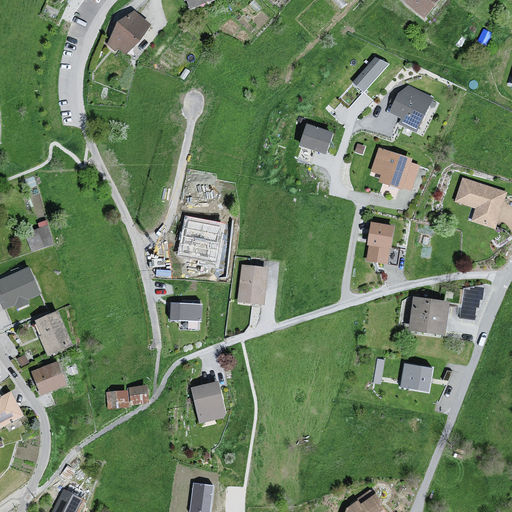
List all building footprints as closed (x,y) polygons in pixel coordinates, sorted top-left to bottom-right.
[(434,0),(398,0),(395,5),(416,22),(434,0)] [(115,49),(118,45),(127,52),(150,24),(134,11),(119,22),(109,44),(115,49)] [(375,60),(354,83),(364,92),(388,65),(375,60)] [(433,98),(409,86),(396,113),(405,117),(401,124),(417,132),(433,98)] [(332,134),(307,127),(301,147),(326,155),(332,134)] [(413,159),(380,148),(371,174),(382,178),(380,183),(402,190),(404,187),(412,190),(419,167),(411,164),(413,159)] [(503,194),(459,180),(451,205),(471,211),(466,225),(491,233),(503,194)] [(223,226),(188,219),(181,254),(216,261),(223,226)] [(25,230),(32,249),(55,241),(48,222),(25,230)] [(396,227),(371,223),(367,246),(372,247),(369,262),(390,265),(396,227)] [(0,304),(1,304),(5,313),(46,295),(34,266),(0,280),(0,304)] [(267,270),(244,267),(239,304),(262,307),(267,270)] [(483,285),(465,282),(460,314),(478,317),(483,285)] [(441,306),(406,300),(400,334),(435,340),(441,306)] [(202,307),(173,306),(172,320),(201,322),(202,307)] [(65,311),(37,323),(52,357),(79,345),(65,311)] [(381,381),(385,357),(378,356),(374,380),(381,381)] [(66,362),(37,372),(46,395),(75,385),(66,362)] [(426,371),(400,367),(396,391),(422,395),(426,371)] [(216,385),(195,390),(203,423),(224,418),(216,385)] [(145,388),(109,393),(110,407),(147,403),(145,388)] [(17,392),(0,399),(0,430),(29,416),(17,392)] [(208,511),(212,486),(195,484),(191,511),(194,511),(193,511),(208,511)] [(74,511),(81,499),(64,491),(53,511),(74,511)] [(395,511),(381,495),(365,505),(362,502),(350,509),(348,511),(395,511)]
